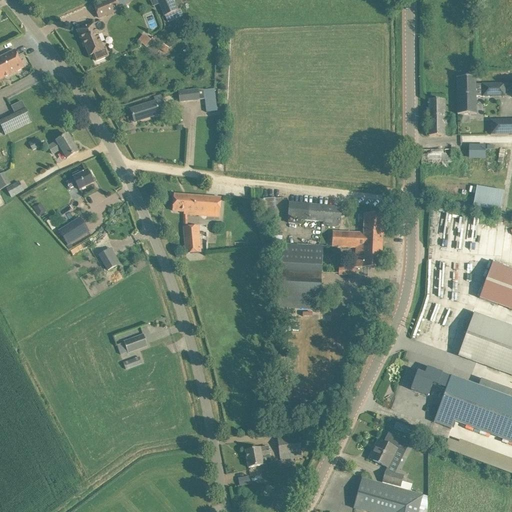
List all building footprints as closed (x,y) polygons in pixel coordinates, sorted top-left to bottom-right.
[(107,0),(94,5),(99,19),(121,10),(121,9),(129,5),(127,0),(107,0)] [(157,0),(164,17),(179,10),(174,0),(157,0)] [(92,55),(95,61),(97,62),(109,57),(106,47),(103,48),(93,24),(77,31),(81,42),(83,41),(89,56),(92,55)] [(144,34),(138,40),(144,46),(151,40),(144,34)] [(163,44),(160,49),(165,53),(169,48),(163,44)] [(0,57),(0,80),(24,68),(15,50),(0,57)] [(475,78),(457,78),(457,115),(476,115),(475,97),(475,85),(475,78)] [(490,85),(475,85),(475,97),(490,97),(504,97),(504,84),(490,85)] [(198,89),(178,92),(179,103),(200,100),(205,100),(204,90),(198,89)] [(445,100),(428,100),(428,137),(452,136),(451,115),(445,115),(445,110),(445,100)] [(131,110),(135,122),(139,121),(159,114),(155,103),(155,102),(131,110)] [(0,121),(0,125),(5,135),(32,122),(26,109),(0,121)] [(511,134),(511,120),(490,121),(491,135),(511,134)] [(78,152),(67,135),(59,140),(47,147),(53,156),(61,151),(66,160),(69,157),(78,152)] [(33,150),(42,145),(38,138),(29,143),(33,150)] [(485,158),(485,144),(468,144),(468,158),(485,158)] [(449,150),(431,151),(421,151),(421,167),(431,167),(431,169),(451,169),(451,162),(458,162),(458,151),(451,151),(449,150)] [(73,179),(66,182),(69,188),(76,185),(78,190),(93,183),(87,171),(73,178),(73,179)] [(0,190),(11,184),(4,172),(0,174),(0,190)] [(6,189),(11,198),(24,191),(19,182),(6,189)] [(475,186),(473,208),(501,211),(503,189),(475,186)] [(174,195),(172,211),(177,212),(184,212),(184,215),(187,215),(189,215),(219,217),(220,199),(207,198),(184,196),(174,195)] [(339,224),(340,224),(342,208),(289,202),(287,224),(301,225),(301,221),(324,223),(323,225),(328,227),(333,227),(339,226),(339,224)] [(354,268),(355,268),(381,269),(383,215),(363,214),(362,234),(332,232),(331,247),(355,248),(354,267),(354,268)] [(90,233),(80,217),(58,231),(68,246),(90,233)] [(190,227),(184,228),(186,254),(196,253),(200,252),(198,226),(190,227)] [(279,285),(278,309),(320,311),(321,273),(323,246),(280,244),(279,271),(279,285)] [(116,266),(107,251),(99,256),(108,271),(116,266)] [(492,264),(479,299),(488,302),(501,267),(492,264)] [(354,276),(355,268),(354,268),(354,267),(338,266),(338,275),(354,276)] [(511,270),(501,267),(488,302),(511,310),(511,270)] [(474,314),(458,356),(470,361),(486,319),(474,314)] [(511,328),(486,319),(470,361),(511,376),(511,328)] [(143,335),(124,342),(118,345),(121,355),(127,352),(128,353),(147,346),(143,335)] [(126,370),(142,364),(140,357),(123,363),(126,370)] [(417,372),(411,390),(428,397),(432,385),(446,390),(449,382),(450,377),(442,374),(427,368),(425,374),(424,375),(417,372)] [(446,390),(433,423),(443,426),(451,429),(453,422),(468,383),(451,377),(450,377),(449,382),(446,390)] [(511,398),(468,383),(453,422),(511,443),(511,398)] [(298,432),(277,435),(277,440),(279,456),(301,453),(299,437),(298,432)] [(378,441),(369,459),(386,468),(395,451),(402,455),(407,444),(389,434),(384,444),(378,441)] [(447,439),(443,450),(511,473),(511,459),(457,442),(447,439)] [(268,447),(260,449),(260,448),(245,451),(248,468),(263,466),(263,465),(271,464),(269,456),(270,456),(268,447)] [(400,488),(403,475),(385,470),(382,483),(400,488)] [(238,478),(239,485),(250,484),(249,477),(238,478)] [(426,511),(427,497),(361,479),(353,508),(365,511),(426,511)] [(273,500),(260,494),(262,488),(253,484),(250,490),(241,487),(238,495),(260,503),(259,504),(260,505),(261,504),(270,507),(273,500)]
